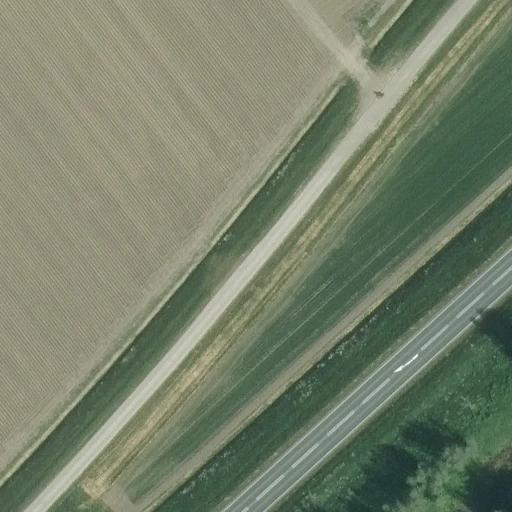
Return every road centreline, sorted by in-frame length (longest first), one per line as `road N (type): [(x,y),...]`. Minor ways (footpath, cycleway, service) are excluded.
road 1 (unclassified): [(33,511),(159,375),(469,0)]
road 2 (trunk): [(243,511),(511,267)]
